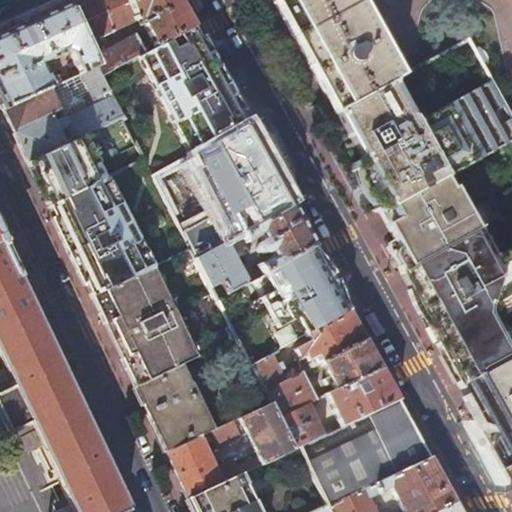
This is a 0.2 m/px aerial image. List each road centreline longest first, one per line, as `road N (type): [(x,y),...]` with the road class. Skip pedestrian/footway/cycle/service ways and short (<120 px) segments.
road 1 (residential): [(491,511),(205,0)]
road 2 (residential): [(0,177),(158,511)]
